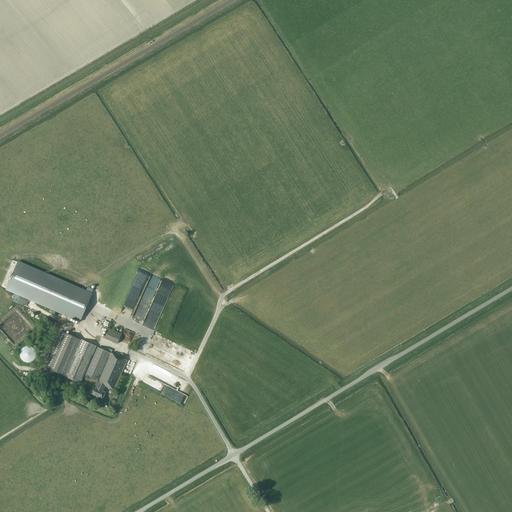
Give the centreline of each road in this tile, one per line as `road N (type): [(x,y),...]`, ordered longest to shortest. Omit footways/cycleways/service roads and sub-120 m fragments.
road 1 (unclassified): [(139,511),(511,288)]
road 2 (track): [(218,309),(226,292),(388,188),(396,197)]
road 3 (track): [(56,326),(40,369),(62,381),(51,406),(0,439)]
